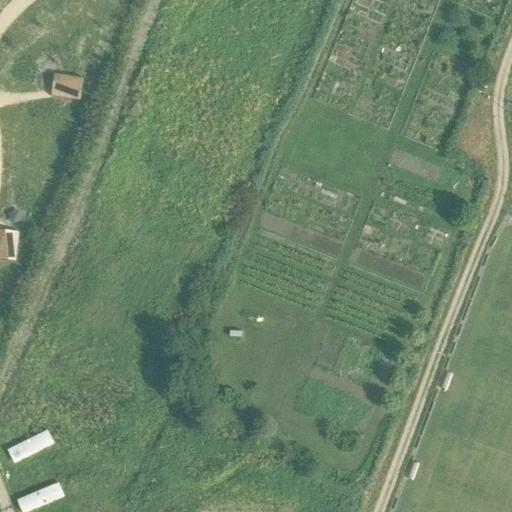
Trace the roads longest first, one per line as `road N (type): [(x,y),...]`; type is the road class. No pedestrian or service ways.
road 1 (track): [(0,359),(137,0)]
road 2 (track): [(323,312),(449,0)]
